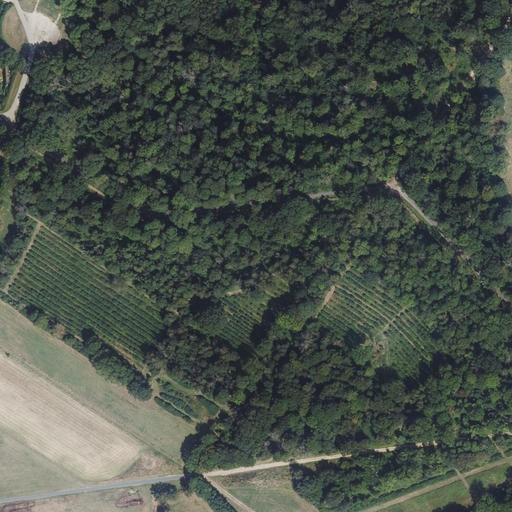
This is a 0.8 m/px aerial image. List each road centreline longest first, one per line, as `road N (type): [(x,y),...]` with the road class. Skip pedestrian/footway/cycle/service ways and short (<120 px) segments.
road 1 (unclassified): [(9,124),(143,208),(172,213),(392,184),(511,306)]
road 2 (unclassified): [(0,501),(511,432)]
road 3 (track): [(412,151),(196,417)]
road 4 (track): [(511,9),(412,151)]
